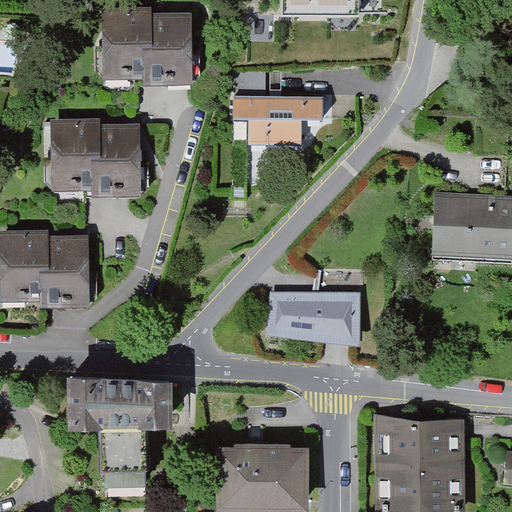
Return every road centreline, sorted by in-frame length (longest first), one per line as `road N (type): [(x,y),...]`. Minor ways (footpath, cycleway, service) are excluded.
road 1 (residential): [(438,0),(416,86),(171,363)]
road 2 (residential): [(511,397),(334,381)]
road 3 (residential): [(171,363),(0,358)]
road 4 (residential): [(334,381),(171,363)]
road 5 (residential): [(334,381),(334,511)]
